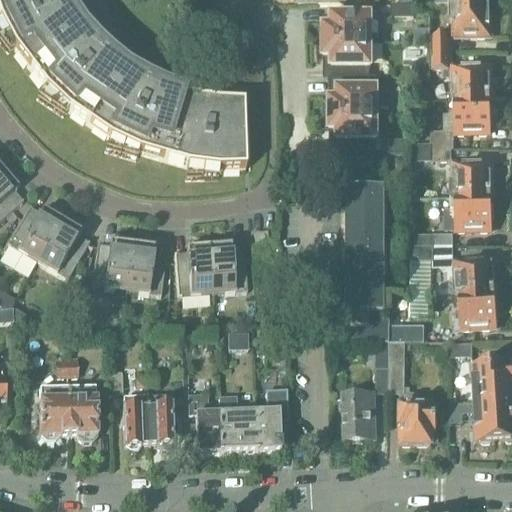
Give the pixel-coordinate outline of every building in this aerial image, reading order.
[(136,157),(184,171),(183,182),(215,181),(216,175),(242,175),(241,108),(218,107),(209,106),(201,105),(179,100),(159,93),(143,85),(124,74),(107,60),(98,52),(94,49),(80,32),(68,14),(64,7),(62,2),(60,0),(0,0),(0,47),(7,56),(12,53),(42,93),(35,101),(62,119),(66,115),(107,143),(103,153),(134,163),(136,157)] [(487,7),(438,8),(438,10),(451,10),(452,40),(476,39),(477,42),(484,41),(486,39),(488,39),(488,21),(490,19),(490,13),(488,10),(487,7)] [(408,21),(408,8),(385,8),(385,21),(408,21)] [(365,45),(365,20),(325,20),(326,30),(318,30),(318,45),(365,45)] [(451,43),(431,43),(432,56),(451,56),(451,43)] [(365,71),(365,45),(318,45),(318,61),(326,61),(326,71),(327,71),(327,83),(331,83),(331,82),(364,82),(364,81),(364,71),(365,71)] [(451,68),(451,56),(432,56),(432,60),(431,60),(431,68),(442,68),(442,81),(453,81),(453,72),(451,72),(451,68)] [(476,71),(453,72),(453,81),(453,91),(453,103),(489,103),(489,100),(490,98),(490,91),(489,89),(489,71),(486,71),(484,69),(478,69),(476,71)] [(324,119),(372,119),(372,93),(371,93),(371,81),(364,81),(364,82),(331,82),(331,83),(331,93),(331,103),(324,103),(324,119)] [(430,153),(450,153),(452,153),(452,137),(456,137),(457,139),(462,139),(464,137),(477,137),(479,139),(485,139),(487,137),(490,137),(490,103),(489,103),(453,103),(453,119),(441,119),(441,137),(429,137),(429,147),(430,153)] [(372,144),(372,119),(324,119),(325,134),(331,134),(331,144),(332,144),(332,156),(371,155),(371,144),(372,144)] [(429,159),(429,164),(450,164),(450,153),(430,153),(429,147),(424,147),(424,159),(429,159)] [(360,165),(360,166),(360,177),(385,177),(385,165),(360,165)] [(449,200),(490,200),(490,198),(492,195),(492,189),(490,186),(490,169),(487,169),(485,167),(479,167),(477,170),(454,170),(454,188),(449,188),(449,200)] [(18,185),(7,173),(0,179),(0,225),(22,206),(14,196),(17,193),(13,189),(18,185)] [(389,323),(383,323),(383,192),(346,192),(346,210),(346,268),(331,268),(331,266),(329,266),(329,347),(389,347),(389,331),(389,323)] [(490,200),(449,200),(449,216),(443,216),(443,233),(456,233),(458,235),(463,236),(466,233),(479,233),(481,235),(486,236),(488,234),(491,234),(491,200),(490,200)] [(36,267),(64,221),(50,212),(47,217),(41,214),(39,218),(28,212),(6,249),(36,267)] [(64,221),(36,267),(66,285),(88,247),(78,241),(80,237),(75,234),(78,229),(64,221)] [(253,237),(255,248),(268,246),(266,235),(253,237)] [(418,250),(418,239),(412,238),(412,250),(412,263),(408,263),(409,320),(430,320),(430,274),(430,263),(430,250),(418,250)] [(430,250),(452,250),(452,238),(430,238),(430,250)] [(125,296),(132,243),(116,241),(115,247),(109,246),(109,251),(96,249),(91,292),(125,296)] [(132,243),(125,296),(160,301),(165,258),(153,256),(153,252),(147,251),(148,245),(132,243)] [(223,244),(207,246),(211,299),(246,296),(243,253),(230,254),(230,250),(224,250),(223,244)] [(176,302),(211,299),(207,246),(191,247),(191,253),(185,253),(186,257),(173,258),(176,302)] [(452,250),(430,250),(430,263),(452,263),(452,250)] [(479,266),(452,267),(453,300),(494,298),(493,294),(495,292),(495,285),(493,284),(492,266),(489,266),(487,264),(481,264),(479,266)] [(453,300),(453,318),(454,333),(461,333),(463,335),(469,335),(470,332),(481,332),(483,334),(489,334),(491,332),(496,332),(496,328),(497,326),(496,319),(495,317),(495,312),(496,310),(496,304),(495,302),(495,298),(494,298),(453,300)] [(389,347),(403,347),(422,347),(422,331),(389,331),(389,347)] [(261,334),(262,345),(279,344),(278,333),(261,334)] [(389,373),(389,399),(399,399),(403,399),(403,394),(403,347),(389,347),(389,353),(389,373)] [(448,349),(448,362),(472,362),(472,349),(448,349)] [(68,362),(65,362),(66,366),(66,383),(77,383),(77,361),(68,361),(68,362)] [(66,366),(65,362),(56,362),(56,383),(66,383),(66,366)] [(472,383),(474,408),(511,405),(511,388),(510,388),(508,367),(470,369),(471,383),(472,383)] [(376,399),(389,399),(389,373),(376,373),(376,399)] [(156,374),(144,375),(145,390),(157,390),(156,374)] [(145,390),(144,375),(134,376),(134,391),(145,390)] [(107,402),(120,401),(119,378),(105,379),(107,402)] [(252,411),(253,411),(254,457),(264,456),(279,456),(278,420),(286,420),(285,389),(265,389),(265,410),(252,411)] [(95,392),(66,393),(67,444),(76,443),(82,448),(90,448),(95,443),(96,443),(95,392)] [(67,444),(66,393),(37,394),(39,444),(40,444),(44,449),(54,448),(59,444),(67,444)] [(399,399),(399,450),(431,450),(431,444),(436,444),(436,429),(436,425),(436,409),(432,409),(432,398),(416,398),(408,398),(408,394),(403,394),(403,399),(399,399)] [(343,447),(375,446),(373,399),(341,400),(343,447)] [(220,458),(219,420),(217,420),(217,411),(205,412),(205,401),(186,402),(186,422),(195,422),(195,429),(187,429),(188,442),(195,442),(195,459),(205,459),(205,458),(220,458)] [(144,403),(146,452),(154,451),(154,453),(156,452),(160,457),(167,456),(171,452),(172,452),(169,402),(144,403)] [(146,452),(144,403),(122,404),(123,454),(124,454),(128,458),(136,457),(140,453),(141,453),(141,452),(146,452)] [(511,405),(474,408),(476,446),(480,446),(482,448),(489,447),(491,446),(506,445),(508,447),(511,446),(511,405)] [(460,410),(447,410),(448,433),(460,433),(460,410)] [(253,411),(251,411),(227,412),(227,420),(219,420),(220,458),(254,457),(253,411)]
